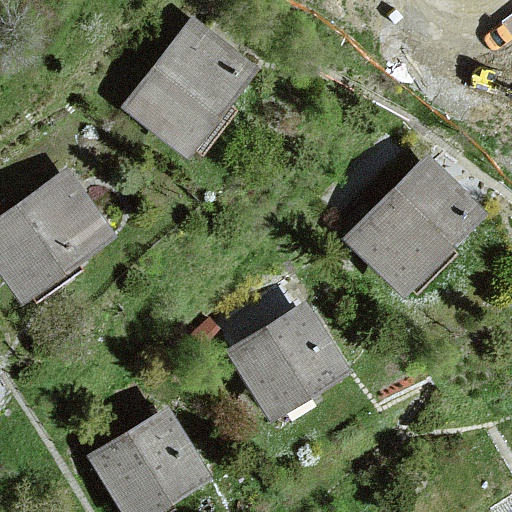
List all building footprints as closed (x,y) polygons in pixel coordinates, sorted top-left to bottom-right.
[(206,31),(145,110),(216,165),(277,86),(206,31)] [(437,170),(367,245),(437,310),(507,235),(437,170)] [(70,177),(0,231),(0,274),(39,325),(130,255),(70,177)] [(318,317),(246,363),(288,430),(360,384),(318,317)] [(177,415),(98,465),(128,511),(184,511),(223,488),(177,415)]
